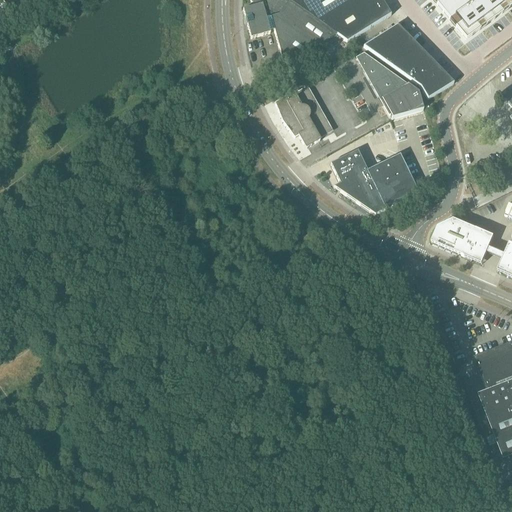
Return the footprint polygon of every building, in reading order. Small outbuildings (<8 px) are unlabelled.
[(336,36),(288,2),(284,0),(249,0),(251,4),(252,4),(253,8),(243,11),(251,40),(270,35),(269,34),(274,33),(284,68),(284,67),(336,36)] [(291,0),(288,2),(321,26),(361,0),(291,0)] [(380,0),(361,0),(321,26),(336,36),(336,37),(343,42),(347,44),(390,17),(391,17),(380,0)] [(511,0),(432,0),(436,5),(449,21),(450,21),(455,28),(466,41),(480,31),(480,30),(485,26),(486,27),(503,14),(502,14),(508,10),(511,6),(511,0)] [(411,41),(397,27),(396,27),(363,48),(380,61),(411,41)] [(425,56),(411,41),(380,61),(397,73),(425,56)] [(407,87),(364,56),(357,59),(381,102),(407,87)] [(425,56),(397,73),(414,85),(439,70),(425,56)] [(454,85),(439,70),(414,85),(420,89),(427,101),(453,85),(454,85)] [(407,87),(381,102),(392,121),(392,120),(423,112),(418,94),(407,87)] [(511,87),(511,88),(501,96),(511,109),(511,117),(510,119),(511,121),(511,87)] [(286,100),(275,106),(275,107),(276,106),(283,124),(294,139),(294,140),(299,137),(303,145),(303,146),(312,141),(314,145),(319,142),(317,138),(330,131),(318,110),(317,109),(316,110),(314,106),(315,106),(305,89),(292,96),(295,100),(287,105),(285,101),(286,100)] [(386,211),(385,209),(417,193),(399,157),(367,173),(357,153),(330,166),(340,186),(334,188),(333,188),(333,189),(375,217),(375,216),(386,211)] [(476,231),(454,221),(438,229),(431,244),(464,258),(482,266),(487,255),(502,261),(497,273),(511,278),(511,212),(509,220),(511,221),(511,239),(511,241),(511,240),(511,246),(509,245),(504,256),(489,249),(494,238),(476,231)] [(475,360),(487,392),(478,396),(503,461),(511,457),(511,344),(504,348),(503,345),(499,347),(500,350),(475,360)] [(511,480),(511,471),(500,477),(503,484),(511,480)]
